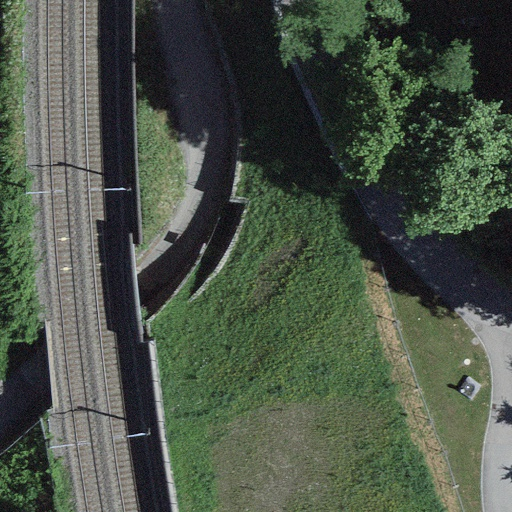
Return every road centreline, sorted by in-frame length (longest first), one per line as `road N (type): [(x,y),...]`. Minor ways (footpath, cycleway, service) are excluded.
road 1 (unclassified): [(0,415),(164,264),(187,228),(199,195),(202,143),(173,0)]
road 2 (unclassified): [(403,226),(289,511)]
road 3 (unclassified): [(306,0),(403,226)]
road 4 (unclassified): [(511,305),(470,282),(403,226)]
